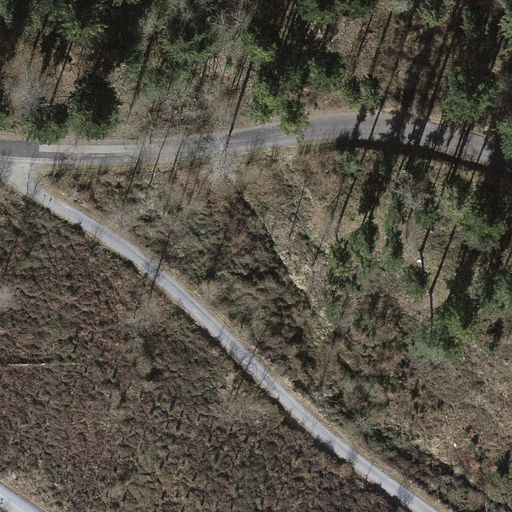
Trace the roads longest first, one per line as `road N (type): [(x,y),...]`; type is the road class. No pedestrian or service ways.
road 1 (track): [(428,511),(331,441),(173,287),(40,194),(0,156)]
road 2 (unclassified): [(0,151),(362,126),(410,129),(511,157)]
